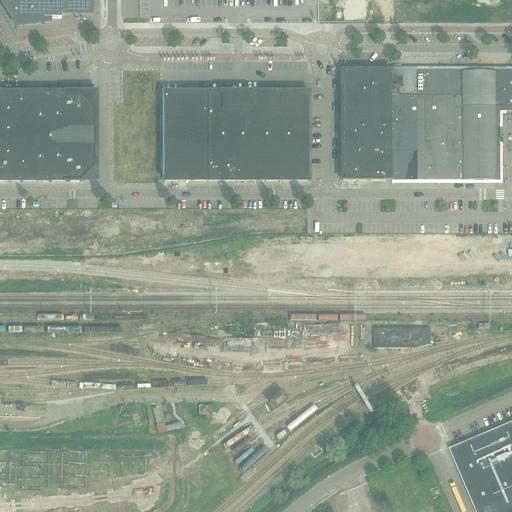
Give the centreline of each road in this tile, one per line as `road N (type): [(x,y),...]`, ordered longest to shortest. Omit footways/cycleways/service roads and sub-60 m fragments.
road 1 (secondary): [(0,246),(286,268),(511,268)]
road 2 (secondary): [(511,251),(288,251),(0,229)]
road 3 (unclassified): [(105,195),(327,194)]
road 4 (unclassified): [(311,45),(283,33),(137,32),(119,40)]
road 5 (unclassified): [(327,194),(511,194)]
road 6 (unclassified): [(511,48),(332,49)]
road 7 (residential): [(296,511),(326,485),(426,437)]
road 8 (unclassified): [(105,195),(108,55)]
road 9 (unclassified): [(327,194),(324,59)]
